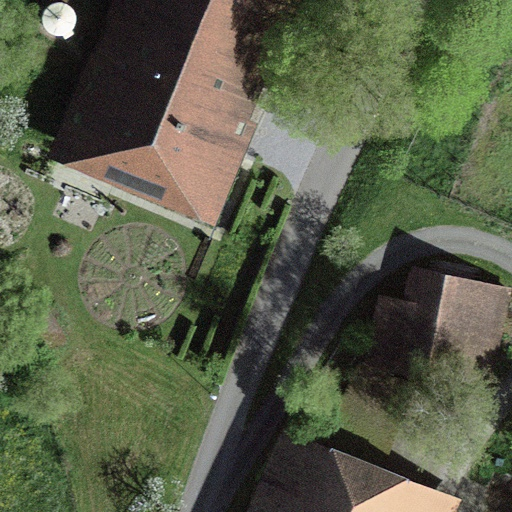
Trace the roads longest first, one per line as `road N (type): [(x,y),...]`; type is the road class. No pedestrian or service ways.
road 1 (residential): [(200,511),(269,301),(406,0)]
road 2 (track): [(207,511),(359,284),(419,244),(497,253),(511,265)]
